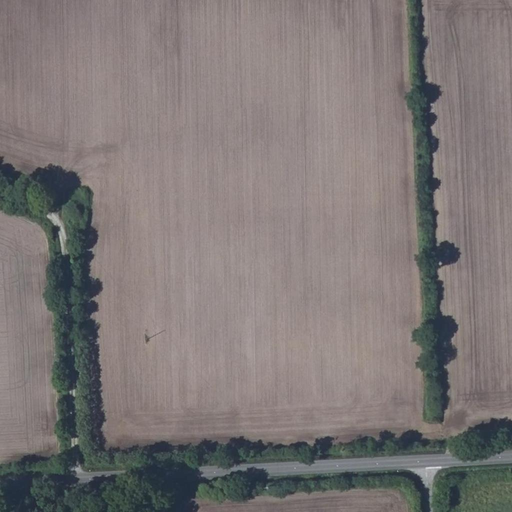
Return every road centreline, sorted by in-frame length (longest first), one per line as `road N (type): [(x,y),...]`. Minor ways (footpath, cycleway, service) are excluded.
road 1 (tertiary): [(0,484),(511,456)]
road 2 (track): [(80,480),(58,218),(0,194)]
